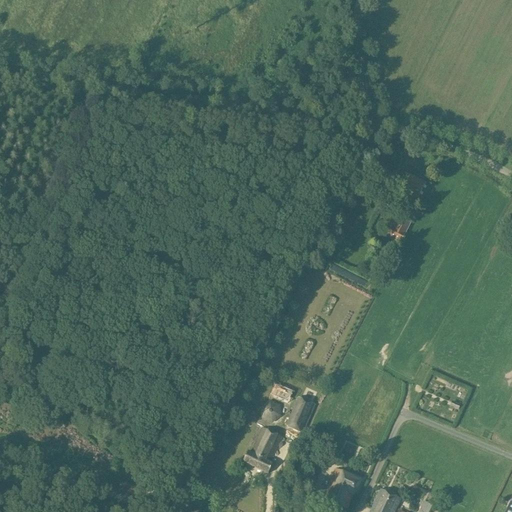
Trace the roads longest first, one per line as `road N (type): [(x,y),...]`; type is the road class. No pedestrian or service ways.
road 1 (unclassified): [(181,511),(373,121)]
road 2 (residential): [(357,511),(403,413),(511,458)]
road 3 (track): [(164,511),(85,487),(0,476)]
road 4 (unclassified): [(511,175),(373,121)]
road 5 (unclassified): [(373,121),(358,50),(360,0)]
